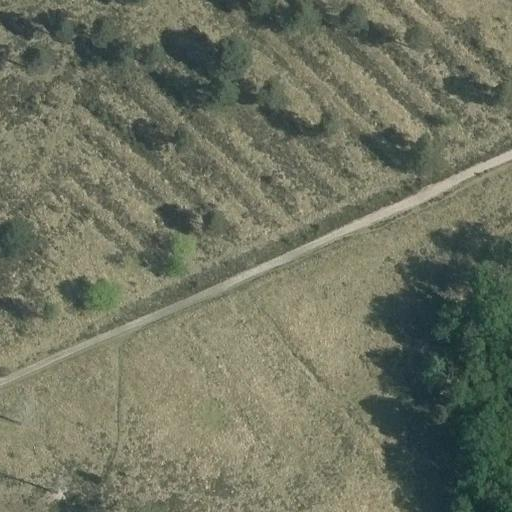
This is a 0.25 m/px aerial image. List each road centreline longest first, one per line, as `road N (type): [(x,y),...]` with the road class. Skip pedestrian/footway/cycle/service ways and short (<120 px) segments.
road 1 (track): [(511,156),(116,332)]
road 2 (track): [(116,332),(0,382)]
